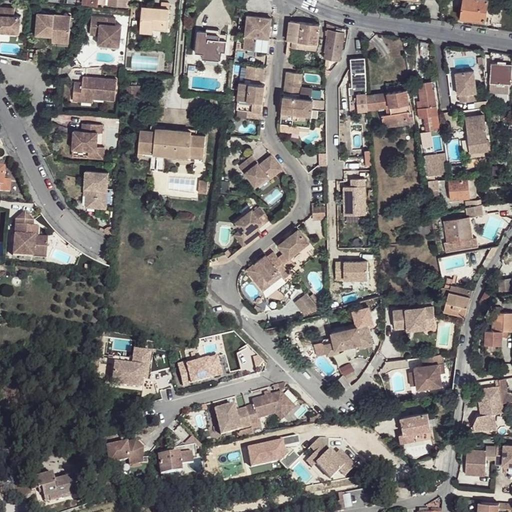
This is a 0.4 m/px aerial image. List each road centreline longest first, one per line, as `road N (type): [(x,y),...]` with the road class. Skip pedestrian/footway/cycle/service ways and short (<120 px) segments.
road 1 (residential): [(292,371),(220,290),(293,223),(304,185),(274,136),(285,0)]
road 2 (residential): [(511,232),(472,302),(445,511)]
road 3 (tertiary): [(296,0),(339,16),(511,44)]
road 4 (residential): [(102,247),(49,199),(0,103)]
road 5 (residential): [(155,411),(292,371)]
road 6 (unknown): [(0,108),(14,69),(40,72),(37,114),(14,132)]
